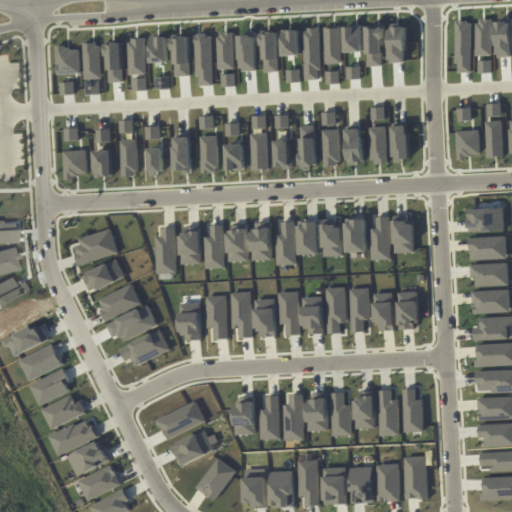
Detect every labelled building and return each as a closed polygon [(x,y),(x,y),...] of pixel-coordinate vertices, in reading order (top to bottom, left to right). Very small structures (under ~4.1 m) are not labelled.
[(350,57),(367,56),(364,18),(359,17),(359,26),(348,26),(350,57)] [(393,65),(411,64),(410,54),(415,54),(414,42),(410,42),(410,32),(405,24),(397,24),(391,33),(393,65)] [(326,26),(334,26),(334,30),(337,31),(343,29),(344,64),(327,65),(326,26)] [(370,66),(384,66),(384,57),(385,57),(385,43),(388,43),(388,32),(386,30),(383,30),(384,33),(380,34),(377,34),(377,30),(370,31),(370,66)] [(58,52),(59,73),(79,73),(79,52),(58,52)] [(86,53),(86,69),(100,69),(99,53),(86,53)] [(349,67),(363,66),(363,76),(361,80),(350,81),(349,67)] [(287,69),(300,69),(301,82),(288,83),(287,69)] [(328,72),(336,74),(343,71),(343,82),(339,84),(329,85),(328,72)] [(222,74),(235,73),(236,86),(223,87),(222,74)] [(75,81),(75,94),(61,95),(61,82),(75,81)] [(99,93),(99,83),(88,84),(88,94),(99,93)] [(487,104),(488,117),(502,116),(501,103),(487,104)] [(371,107),(372,120),(385,120),(385,107),(371,107)] [(472,121),(471,108),(458,109),(458,121),(472,121)] [(335,111),(336,125),(323,126),(322,111),(335,111)] [(276,115),(289,114),(289,128),(277,128),(276,115)] [(214,115),(214,129),(201,129),(200,115),(214,115)] [(253,115),(266,115),(267,129),(253,129),(253,115)] [(134,119),(135,132),(121,133),(120,120),(134,119)] [(503,121),(486,122),(487,158),(504,157),(503,121)] [(226,123),(239,122),(240,136),(227,136),(226,123)] [(160,125),(160,139),(147,140),(146,126),(160,125)] [(317,166),(316,125),(301,126),(302,167),(317,166)] [(409,125),(393,126),(395,161),(410,161),(409,125)] [(78,127),(79,141),(65,141),(65,127),(78,127)] [(386,127),(370,128),(372,164),(388,163),(386,127)] [(110,129),(111,143),(98,143),(97,129),(110,129)] [(364,163),(362,129),(347,130),(348,164),(364,163)] [(323,130),(324,167),(340,166),(339,130),(323,130)] [(456,131),(458,157),(480,157),(480,130),(456,131)] [(267,133),(251,134),(253,170),(269,169),(267,133)] [(201,136),(202,173),(218,173),(217,136),(201,136)] [(175,138),(176,173),(192,172),(191,137),(175,138)] [(137,140),(121,140),(123,177),(139,176),(137,140)] [(276,168),(292,168),(291,141),(276,141),(276,168)] [(244,144),(227,145),(228,171),(244,171),(244,144)] [(164,174),(163,148),(150,148),(151,175),(164,174)] [(87,150),(64,151),(65,177),(88,176),(87,150)] [(112,151),(95,151),(96,177),(113,177),(112,151)] [(505,231),(504,208),(469,209),(470,232),(505,231)] [(414,252),(413,215),(394,215),(395,253),(414,252)] [(391,260),(390,217),(376,217),(377,228),(371,229),(372,261),(391,260)] [(343,256),(342,219),(323,220),(324,257),(343,256)] [(367,251),(366,220),(347,221),(348,252),(367,251)] [(277,265),(296,265),(295,222),(282,222),(282,235),(277,235),(277,265)] [(320,254),(319,222),(299,222),(300,255),(320,254)] [(254,260),(273,260),(272,223),(253,224),(254,260)] [(207,269),(226,268),(224,225),(211,226),(211,237),(206,237),(207,269)] [(250,261),(248,225),(229,225),(230,262),(250,261)] [(183,264),(202,264),(201,227),(182,228),(183,264)] [(163,238),(157,238),(158,274),(177,273),(176,228),(162,228),(163,238)] [(74,240),(79,264),(118,255),(113,231),(74,240)] [(507,236),(470,238),(471,260),(508,259),(507,236)] [(126,277),(118,260),(83,276),(91,293),(126,277)] [(471,278),(476,278),(476,287),(509,285),(508,263),(471,264),(471,278)] [(103,309),(102,306),(103,306),(100,300),(132,284),(142,304),(107,321),(101,310),(103,309)] [(347,323),(346,287),(327,288),(328,334),(341,334),(341,323),(347,323)] [(371,320),(370,288),(350,289),(352,332),(365,332),(365,320),(371,320)] [(510,290),(473,291),(474,314),(510,312),(510,290)] [(251,292),(232,293),(233,329),(240,328),(240,338),(253,338),(251,292)] [(280,292),(281,324),(287,324),(288,336),(300,335),(299,292),(280,292)] [(415,329),(415,321),(419,321),(418,292),(398,292),(399,330),(415,329)] [(395,330),(394,293),(375,294),(376,331),(395,330)] [(208,328),(215,328),(215,339),(228,339),(227,296),(207,296),(208,328)] [(305,335),(324,334),(323,297),(304,298),(305,335)] [(277,337),(276,299),(257,300),(258,337),(277,337)] [(202,340),(200,303),(181,304),(183,341),(202,340)] [(511,316),(480,317),(480,327),(474,328),(475,340),(511,339),(511,316)] [(121,349),(127,361),(133,358),(137,366),(171,350),(161,329),(121,349)] [(478,359),(476,359),(476,367),(511,365),(511,342),(477,345),(478,359)] [(21,361),(53,344),(64,364),(32,381),(21,361)] [(42,406),(71,391),(66,383),(71,381),(64,368),(31,386),(42,406)] [(511,370),(476,371),(477,392),(511,391),(511,370)] [(416,389),(404,389),(405,432),(425,432),(424,400),(417,400),(416,389)] [(399,400),(392,400),(392,390),(379,391),(381,436),(400,435),(399,400)] [(376,428),(375,391),(357,392),(358,429),(376,428)] [(332,393),(333,436),(352,435),(351,405),(345,405),(345,392),(332,393)] [(328,394),(309,395),(310,432),(329,431),(328,394)] [(87,412),(53,430),(43,410),(72,395),(76,402),(81,399),(87,412)] [(291,395),(291,406),(285,406),(287,441),(306,440),(304,395),(291,395)] [(282,439),(280,396),(267,397),(268,409),(262,409),(263,440),(282,439)] [(511,396),(479,398),(479,420),(511,419),(511,396)] [(257,434),(255,397),(239,398),(240,406),(236,406),(237,435),(257,434)] [(168,438),(162,425),(159,427),(156,419),(195,400),(205,420),(168,438)] [(60,455),(98,436),(93,425),(91,426),(87,420),(76,426),(75,423),(50,436),(60,455)] [(511,445),(511,423),(479,424),(480,438),(485,438),(485,447),(511,445)] [(215,434),(208,437),(206,430),(172,446),(181,465),(221,447),(215,434)] [(78,476),(110,462),(101,441),(69,456),(78,476)] [(511,451),(481,453),(481,470),(491,470),(491,472),(511,471),(511,451)] [(426,456),(429,499),(421,500),(421,497),(406,498),(404,457),(426,456)] [(237,472),(216,500),(209,495),(208,496),(197,487),(219,458),(237,472)] [(317,460),(298,461),(300,496),(306,495),(306,506),(320,505),(317,460)] [(399,464),(377,465),(378,501),(385,500),(385,502),(401,501),(399,464)] [(111,465),(114,471),(115,470),(123,485),(90,501),(80,480),(111,465)] [(350,468),(351,503),(374,503),(373,467),(350,468)] [(348,504),(346,468),(324,468),(325,505),(348,504)] [(294,507),(293,471),(271,472),(272,508),(294,507)] [(244,478),(266,477),(268,507),(254,508),(254,506),(251,507),(251,504),(246,504),(244,478)] [(511,477),(483,478),(484,500),(511,499),(511,477)] [(94,511),(92,507),(124,489),(131,500),(126,503),(130,510),(126,511),(94,511)] [(75,501),(82,497),(84,503),(77,506),(75,501)]
